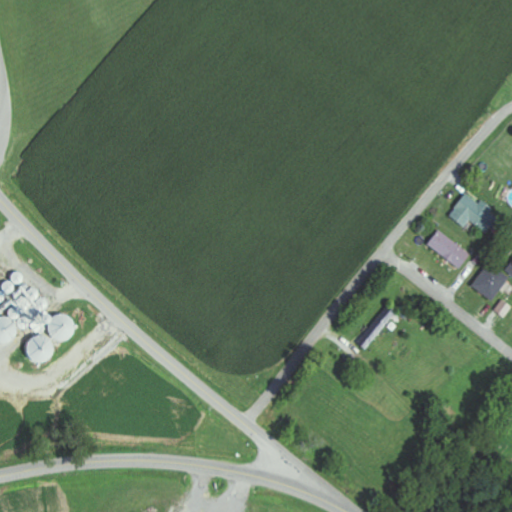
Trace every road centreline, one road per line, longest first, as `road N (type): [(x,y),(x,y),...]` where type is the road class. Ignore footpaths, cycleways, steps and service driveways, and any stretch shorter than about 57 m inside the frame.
road 1 (tertiary): [(340,505),(137,333),(0,198)]
road 2 (residential): [(241,420),(511,107)]
road 3 (primary): [(0,475),(173,462),(249,472),(340,505)]
road 4 (residential): [(511,355),(384,251)]
